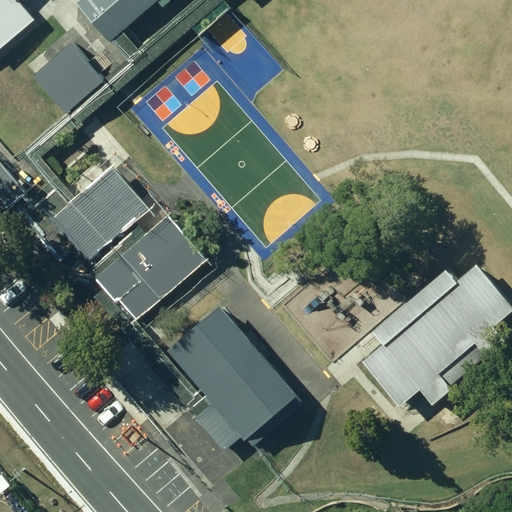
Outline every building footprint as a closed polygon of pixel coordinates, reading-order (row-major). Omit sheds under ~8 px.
[(0,0),(0,48),(34,19),(18,0),(0,0)] [(88,0),(83,5),(115,43),(165,0),(88,0)] [(35,76),(68,113),(108,78),(75,40),(35,76)] [(80,250),(141,321),(211,261),(174,217),(151,237),(139,223),(155,210),(119,169),(81,202),(63,180),(36,203),(0,160),(0,196),(60,267),(80,250)] [(511,298),(481,260),(365,355),(406,405),(511,318),(511,298)] [(176,355),(257,447),(310,402),(228,309),(176,355)]
